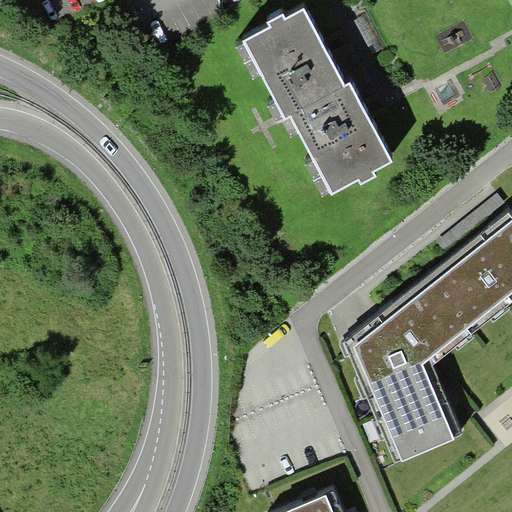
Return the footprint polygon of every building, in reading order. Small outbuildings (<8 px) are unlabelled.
[(346,85),(304,8),(286,17),(283,13),(267,22),(269,26),(242,41),(284,118),(289,116),(346,85)] [(384,47),(365,13),(354,20),(373,53),(384,47)] [(393,162),(350,83),(346,85),(289,116),(331,195),(358,181),(361,186),(377,177),(375,172),(393,162)] [(505,203),(497,193),(436,241),(444,250),(505,203)] [(511,302),(511,216),(509,212),(344,343),(395,463),(401,461),(402,462),(455,440),(454,437),(462,435),(433,366),(511,302)] [(341,511),(333,491),(284,511),(341,511)]
